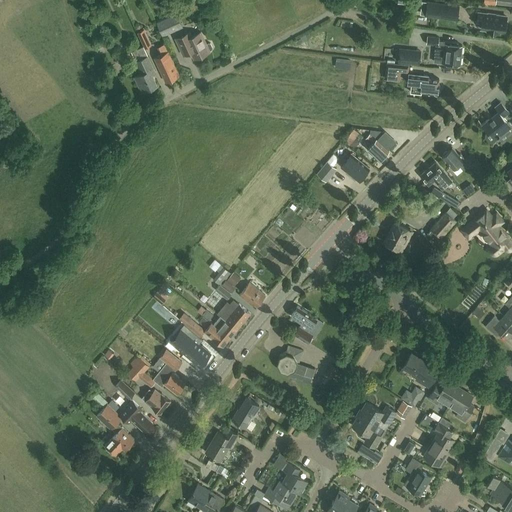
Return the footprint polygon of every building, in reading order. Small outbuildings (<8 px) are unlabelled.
[(453,5),(427,2),(426,14),(451,17),(457,18),(459,6),(453,5)] [(183,25),(177,12),(157,21),(163,34),(183,25)] [(487,14),(478,13),(477,19),(482,20),(481,28),(488,29),(487,30),(499,32),(499,31),(505,32),(507,17),(497,15),(497,14),(487,13),(487,14)] [(107,40),(99,22),(88,26),(96,44),(107,40)] [(109,27),(114,37),(122,33),(118,23),(109,27)] [(152,44),(144,28),(138,31),(145,47),(152,44)] [(192,35),(190,30),(176,37),(184,55),(192,51),(195,58),(210,51),(210,50),(212,49),(213,47),(211,42),(209,42),(207,43),(201,31),(192,35)] [(436,46),(436,50),(435,61),(460,64),(462,44),(458,44),(458,42),(439,40),(440,37),(428,36),(427,44),(438,45),(438,46),(436,46)] [(127,45),(123,37),(115,40),(119,48),(127,45)] [(420,51),(408,50),(397,49),(399,49),(398,60),(396,60),(396,61),(419,63),(420,51)] [(180,74),(169,50),(155,57),(166,81),(180,74)] [(141,92),(157,85),(152,73),(155,71),(148,55),(135,61),(138,67),(140,66),(143,72),(134,76),(141,92)] [(401,63),(394,63),(386,62),(385,78),(393,79),(400,80),(401,71),(408,71),(409,64),(401,63)] [(421,89),(421,90),(438,92),(438,90),(441,89),(441,85),(439,84),(439,82),(440,78),(422,76),(422,74),(410,73),(409,81),(416,82),(415,88),(421,89)] [(510,112),(501,101),(495,106),(498,110),(482,124),(479,119),(478,120),(488,131),(486,133),(486,135),(486,137),(489,141),(491,141),(493,141),(511,125),(504,116),(510,112)] [(360,133),(354,128),(344,141),(350,145),(358,135),(360,133)] [(380,159),(381,158),(383,158),(383,159),(386,156),(385,154),(389,149),(377,138),(376,139),(370,133),(365,139),(370,144),(368,147),(380,159)] [(361,151),(368,142),(361,138),(355,146),(361,151)] [(25,147),(14,143),(10,152),(21,157),(25,147)] [(444,152),(444,154),(442,155),(453,168),(458,164),(463,169),(468,165),(464,160),(465,159),(460,153),(459,154),(453,146),(448,150),(446,150),(444,152)] [(351,152),(344,162),(347,164),(344,168),(347,170),(346,171),(345,174),(348,176),(351,176),(352,174),(359,180),(361,178),(363,178),(365,176),(364,174),(370,167),(351,152)] [(328,160),(333,165),(336,161),(338,157),(333,153),(327,160),(328,160)] [(477,158),(470,164),(481,178),(488,172),(477,158)] [(326,180),(337,168),(333,165),(328,160),(317,172),(326,180)] [(436,161),(421,174),(429,183),(435,178),(443,187),(452,180),(444,170),(436,161)] [(470,184),(462,190),(466,196),(474,190),(470,184)] [(442,191),(434,186),(430,192),(439,197),(442,191)] [(511,239),(499,224),(504,220),(497,212),(492,216),(487,209),(462,229),(469,238),(481,228),(493,243),(491,245),(490,246),(489,248),(490,251),(491,252),(492,254),(494,254),(496,254),(498,253),(505,248),(506,250),(508,250),(510,250),(511,250),(511,248),(511,239)] [(442,238),(457,221),(445,210),(430,227),(442,238)] [(385,237),(386,238),(385,240),(389,243),(388,245),(394,249),(396,246),(403,250),(413,230),(395,220),(394,223),(392,223),(391,226),(392,227),(388,233),(386,233),(385,237)] [(271,262),(292,237),(276,225),(267,236),(266,234),(255,248),(271,262)] [(220,285),(230,272),(224,267),(214,280),(216,281),(220,284),(220,285)] [(241,277),(233,271),(227,279),(234,285),(241,277)] [(257,305),(266,295),(250,282),(240,294),(253,305),(255,303),(257,305)] [(216,289),(227,299),(232,294),(220,285),(220,284),(216,289)] [(158,299),(165,305),(173,298),(165,291),(158,299)] [(226,319),(238,329),(251,312),(239,303),(236,306),(231,303),(223,313),(228,316),(226,319)] [(204,305),(199,312),(212,320),(217,313),(204,305)] [(294,333),(308,342),(312,335),(323,342),(332,327),(327,323),(328,322),(327,319),(321,315),(319,316),(318,317),(298,305),(291,315),(302,322),(294,333)] [(180,318),(186,324),(201,335),(205,329),(191,318),(185,313),(180,318)] [(214,323),(231,337),(238,329),(226,319),(221,315),(214,323)] [(511,321),(504,315),(500,320),(494,315),(485,325),(497,335),(501,331),(508,338),(511,332),(511,321)] [(180,329),(187,335),(177,347),(200,366),(211,354),(199,344),(203,339),(184,323),(180,329)] [(231,337),(214,323),(208,331),(213,335),(212,336),(224,346),(231,337)] [(357,341),(364,338),(361,331),(354,334),(357,341)] [(288,373),(287,376),(310,384),(316,368),(300,362),(304,350),(288,345),(286,352),(279,355),(277,363),(281,371),(288,373)] [(165,382),(177,392),(185,382),(179,377),(180,376),(174,371),(182,360),(167,348),(160,356),(167,361),(153,378),(155,380),(162,385),(165,382)] [(429,387),(435,376),(424,369),(428,362),(412,352),(403,366),(419,375),(416,379),(429,387)] [(136,368),(144,360),(139,356),(131,364),(136,368)] [(149,365),(144,361),(132,373),(138,377),(139,376),(151,385),(155,380),(153,378),(144,371),(149,365)] [(330,374),(336,375),(338,366),(332,364),(330,374)] [(135,392),(122,380),(116,385),(129,398),(135,392)] [(450,404),(460,388),(447,380),(443,386),(438,383),(429,398),(437,403),(440,398),(450,404)] [(146,401),(152,406),(161,412),(171,400),(161,393),(155,388),(153,391),(149,388),(142,398),(146,401)] [(460,388),(450,404),(460,411),(457,416),(465,421),(474,406),(469,402),(473,396),(460,388)] [(100,405),(106,400),(98,393),(93,398),(100,405)] [(247,426),(260,404),(248,397),(240,410),(238,408),(233,418),(247,426)] [(129,423),(132,419),(144,432),(153,423),(140,411),(142,409),(133,400),(119,413),(129,423)] [(360,413),(382,426),(385,428),(389,422),(390,422),(396,411),(387,405),(383,411),(367,402),(360,413)] [(131,442),(134,439),(117,421),(122,417),(108,403),(97,414),(111,428),(112,427),(117,432),(105,444),(117,455),(124,448),(125,449),(126,447),(127,449),(132,443),(131,442)] [(277,408),(269,403),(267,408),(274,412),(277,408)] [(435,410),(432,415),(440,421),(443,416),(435,410)] [(382,435),(378,433),(382,426),(360,413),(353,425),(369,434),(365,440),(375,447),(382,435)] [(438,431),(431,442),(448,453),(456,440),(449,436),(453,430),(439,422),(434,429),(438,431)] [(231,447),(238,434),(227,428),(224,434),(218,431),(207,451),(214,455),(213,456),(221,461),(229,446),(231,447)] [(502,441),(495,437),(484,454),(491,459),(502,441)] [(511,441),(508,440),(499,455),(509,462),(511,459),(511,441)] [(445,458),(448,453),(431,442),(423,455),(440,465),(441,466),(443,466),(446,460),(446,459),(445,458)] [(378,461),(382,454),(374,449),(370,456),(378,461)] [(421,494),(432,475),(421,469),(424,464),(412,457),(407,466),(415,471),(407,485),(421,494)] [(298,491),(300,493),(308,481),(297,474),(300,469),(288,462),(284,469),(289,472),(283,481),(298,491)] [(511,508),(511,485),(493,474),(487,483),(495,488),(492,493),(505,501),(504,503),(511,508)] [(290,503),(298,491),(283,481),(281,480),(274,490),(269,487),(265,495),(279,504),(283,498),(290,503)] [(188,499),(201,507),(212,490),(199,482),(188,499)] [(212,490),(201,507),(208,511),(215,511),(224,498),(212,490)] [(353,511),(359,501),(340,490),(327,511),(326,511),(353,511)] [(377,511),(376,511),(378,508),(371,503),(365,511),(377,511)]
